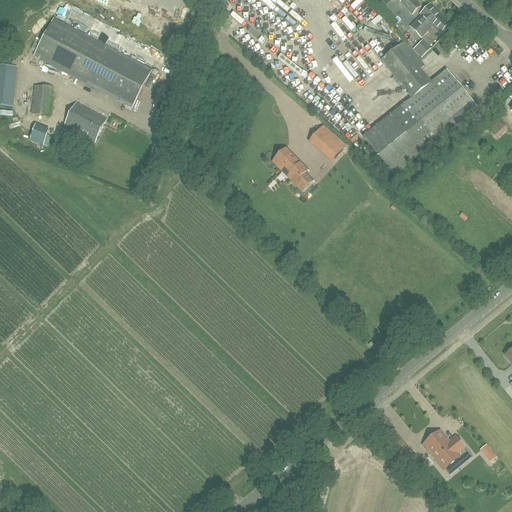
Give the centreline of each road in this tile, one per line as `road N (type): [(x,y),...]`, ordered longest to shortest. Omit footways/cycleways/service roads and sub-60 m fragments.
road 1 (tertiary): [(237,511),(511,285)]
road 2 (unclassified): [(144,176),(211,0)]
